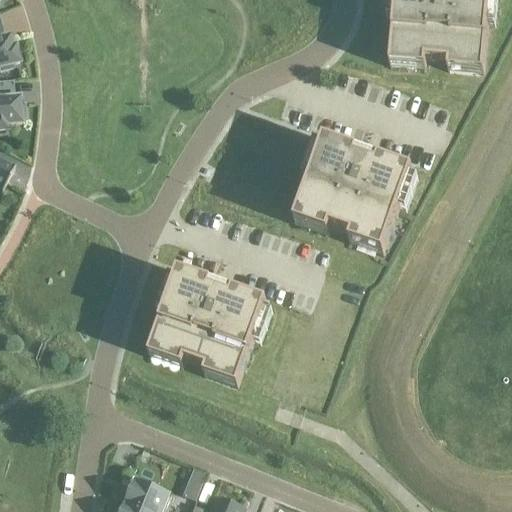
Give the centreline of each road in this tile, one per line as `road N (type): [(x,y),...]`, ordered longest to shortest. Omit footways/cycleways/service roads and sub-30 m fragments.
road 1 (residential): [(144,244),(44,183),(50,77),(31,0)]
road 2 (residential): [(95,420),(318,511)]
road 3 (residential): [(144,244),(218,121),(264,82)]
road 4 (residential): [(264,82),(441,144)]
road 5 (residential): [(95,420),(144,244)]
road 6 (residential): [(264,82),(323,50),(345,0)]
